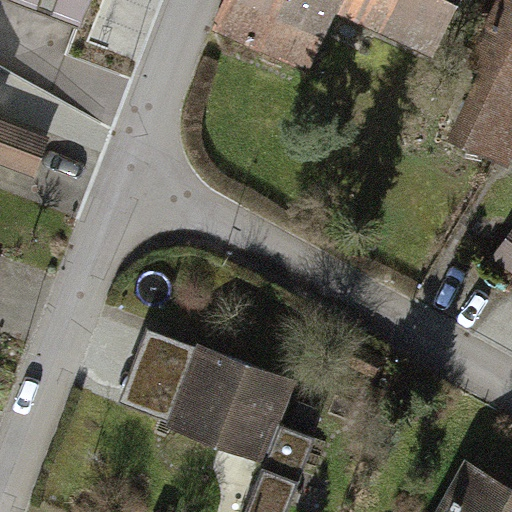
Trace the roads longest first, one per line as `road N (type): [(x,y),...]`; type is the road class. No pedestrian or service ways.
road 1 (residential): [(511,388),(132,182)]
road 2 (residential): [(7,511),(132,182)]
road 3 (residential): [(132,182),(198,0)]
